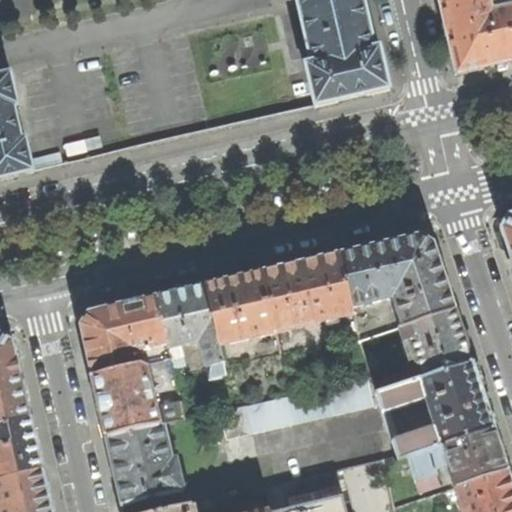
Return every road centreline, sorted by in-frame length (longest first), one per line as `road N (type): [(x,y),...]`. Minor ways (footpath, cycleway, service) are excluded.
road 1 (tertiary): [(434,121),(0,222)]
road 2 (tertiary): [(36,286),(452,189)]
road 3 (residential): [(88,511),(36,286)]
road 4 (residential): [(452,189),(511,376)]
road 5 (residential): [(434,121),(404,0)]
